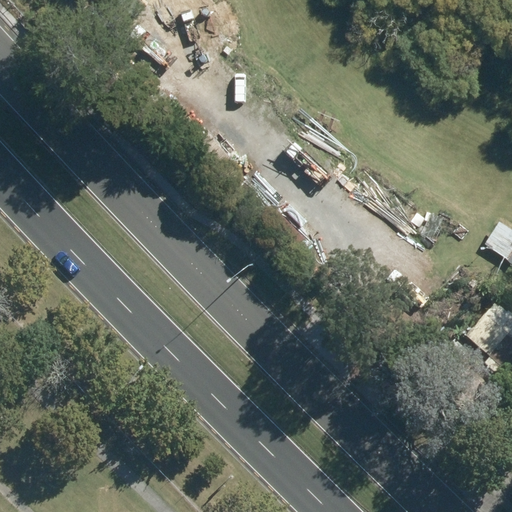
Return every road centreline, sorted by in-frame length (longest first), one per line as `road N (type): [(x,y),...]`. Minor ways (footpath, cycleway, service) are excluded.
road 1 (primary): [(0,58),(444,511)]
road 2 (primary): [(338,511),(0,165)]
